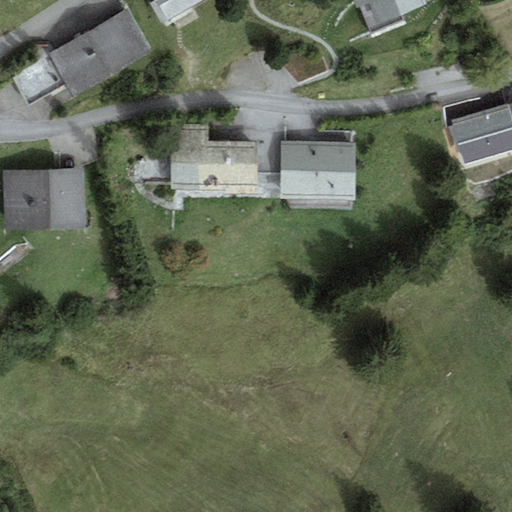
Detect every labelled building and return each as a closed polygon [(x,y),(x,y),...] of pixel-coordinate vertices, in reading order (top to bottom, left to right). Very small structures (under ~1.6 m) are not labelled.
[(153,0),(149,3),(161,24),(202,0),(153,0)] [(356,0),(371,34),(404,20),(402,15),(426,4),(424,0),(356,0)] [(126,9),(47,54),(65,85),(72,97),(151,52),(126,9)] [(275,61),(298,84),(328,71),(323,56),(311,60),(304,47),(275,61)] [(28,107),(65,85),(47,54),(10,76),(28,107)] [(473,114),(462,118),(475,161),(511,149),(511,102),(505,105),(473,114)] [(208,125),(170,125),(170,189),(222,189),(222,195),(256,195),(256,141),(208,141),(208,125)] [(356,141),(281,141),(281,199),(356,199),(356,141)] [(85,169),(3,170),(4,230),(86,229),(85,169)]
